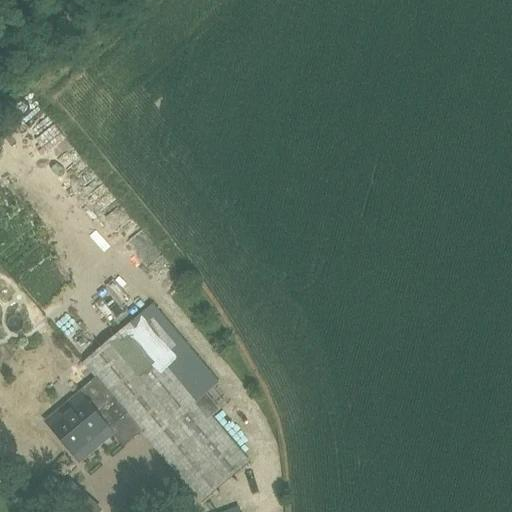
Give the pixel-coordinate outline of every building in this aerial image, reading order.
[(180,261),(176,254),(170,251),(161,249),(153,251),(147,255),(143,262),(141,270),(143,278),(148,284),(154,288),(162,289),(170,288),(176,283),(181,276),(182,269),(180,261)] [(155,291),(85,349),(103,370),(127,398),(203,489),(252,447),(199,385),(220,368),(155,291)] [(114,413),(111,411),(127,398),(103,370),(88,383),(86,380),(49,411),(51,414),(75,442),(77,444),(114,413)] [(112,511),(117,507),(91,485),(84,492),(94,501),(84,511),(112,511)] [(245,511),(239,492),(181,511),(245,511)]
